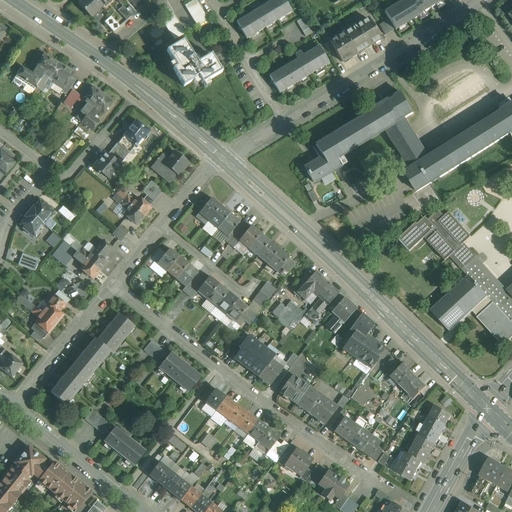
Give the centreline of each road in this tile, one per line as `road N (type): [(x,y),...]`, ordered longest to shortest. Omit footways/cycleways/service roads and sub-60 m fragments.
road 1 (secondary): [(487,408),(222,159)]
road 2 (residential): [(114,284),(262,403),(380,484)]
road 3 (residential): [(222,159),(466,12)]
road 4 (secondary): [(222,159),(98,57),(13,0)]
road 5 (residential): [(13,406),(142,511)]
road 6 (residential): [(13,406),(114,284)]
road 7 (residential): [(35,177),(71,173),(128,105)]
